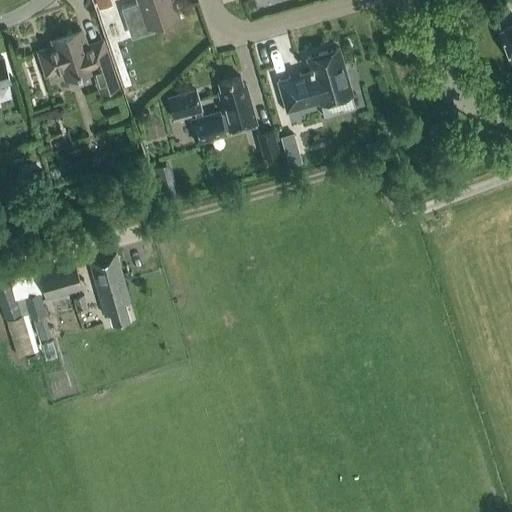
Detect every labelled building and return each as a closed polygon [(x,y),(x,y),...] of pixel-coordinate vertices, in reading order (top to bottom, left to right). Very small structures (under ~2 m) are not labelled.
[(137,0),(139,2),(122,8),(132,38),(155,30),(152,24),(178,15),(172,0),(137,0)] [(511,25),(500,30),(511,60),(511,59),(511,25)] [(81,29),(52,39),(54,45),(38,50),(45,69),(61,64),(65,77),(93,68),(99,84),(110,80),(100,48),(88,52),(81,29)] [(352,93),(339,47),(306,56),(310,69),(277,79),(286,109),(319,100),(319,102),(352,93)] [(0,83),(10,81),(2,56),(0,57),(0,83)] [(218,89),(224,112),(221,113),(220,109),(190,117),(197,143),(227,135),(225,130),(229,129),(229,130),(256,122),(245,82),(242,82),(240,75),(218,81),(220,89),(218,89)] [(197,84),(164,94),(171,116),(203,107),(197,84)] [(257,133),(263,158),(281,153),(274,128),(257,133)] [(107,154),(91,159),(96,173),(111,169),(107,154)] [(124,301),(129,299),(115,250),(88,258),(105,313),(109,312),(112,322),(129,317),(124,301)] [(39,272),(46,298),(83,288),(76,262),(39,272)] [(0,278),(0,305),(5,318),(21,312),(7,275),(0,278)] [(31,320),(35,318),(38,328),(40,336),(52,333),(49,324),(47,315),(40,291),(24,296),(31,320)] [(77,310),(88,307),(84,294),(73,297),(77,310)]
